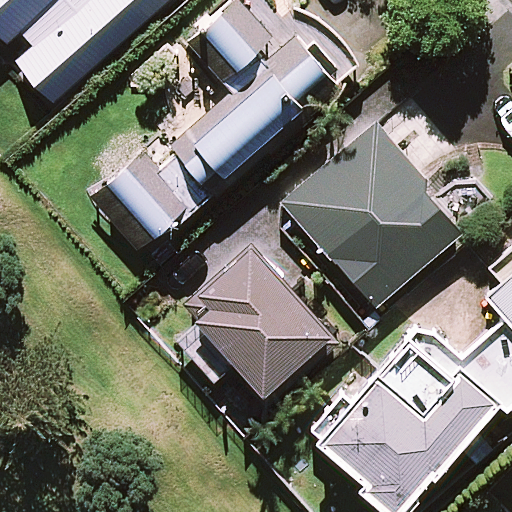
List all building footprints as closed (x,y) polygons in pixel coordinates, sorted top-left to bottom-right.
[(0,0),(0,23),(12,37),(25,26),(37,40),(21,55),(57,96),(167,0),(0,0)] [(169,216),(175,222),(292,119),(350,70),(318,31),(276,67),(257,45),(275,31),(249,0),(234,0),(191,36),(236,90),(175,141),(182,148),(162,167),(143,147),(93,193),(140,243),(169,216)] [(467,219),(374,119),(286,200),(380,300),(467,219)] [(344,337),(254,238),(188,298),(279,397),(344,337)] [(511,259),(484,286),(507,310),(461,354),(428,319),(320,423),(394,500),(503,396),(510,403),(511,401),(511,259)]
